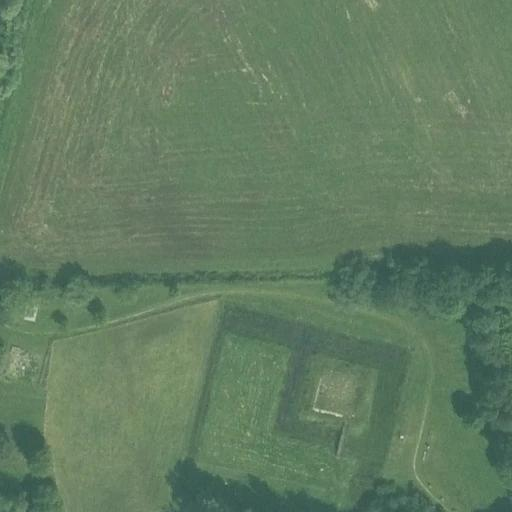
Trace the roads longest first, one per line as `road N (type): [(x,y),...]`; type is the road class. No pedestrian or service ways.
road 1 (track): [(0,323),(43,336),(241,293),(325,302),(389,320),(418,336),(428,356),(431,395),(414,478),(446,511)]
road 2 (track): [(51,0),(0,174)]
